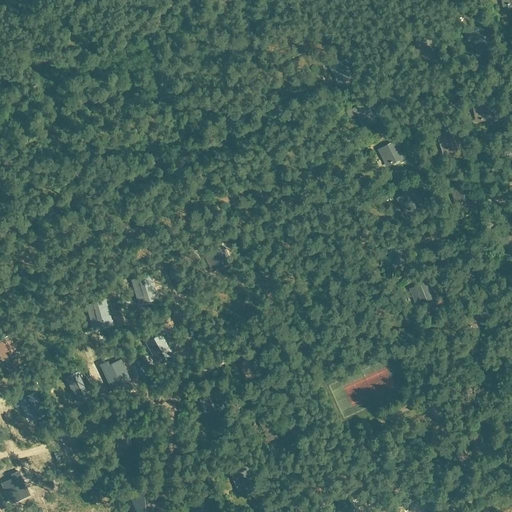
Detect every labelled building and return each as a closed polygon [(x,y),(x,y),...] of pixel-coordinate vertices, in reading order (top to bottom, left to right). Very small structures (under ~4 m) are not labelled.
[(485,30),(485,31),(472,35),(477,50),(491,45),(487,33),(490,33),(488,29),(485,30)] [(430,38),(430,39),(417,42),(421,58),(435,54),(432,42),(435,41),(434,37),(430,38)] [(330,65),(337,80),(341,78),(343,77),(350,73),(345,62),(348,61),(346,57),(343,59),(330,65)] [(350,108),(353,114),(356,113),(361,121),(365,119),(366,120),(367,119),(367,118),(374,114),(368,103),(371,102),(369,98),(366,100),(366,101),(350,108)] [(474,102),(476,117),(481,117),(481,118),(483,118),(483,116),(490,115),(491,121),(497,120),(493,98),(487,99),(488,99),(474,102)] [(456,128),(451,130),(438,135),(442,150),(456,145),(458,151),(462,150),(456,128)] [(405,163),(396,142),(392,144),(379,150),(385,165),(390,163),(390,164),(392,163),(392,162),(399,159),(401,165),(405,163)] [(472,204),(476,203),(469,181),(468,181),(469,181),(464,183),(465,184),(451,188),(456,203),(461,202),(461,203),(463,202),(463,201),(470,198),(472,204)] [(410,209),(417,206),(420,211),(425,209),(414,189),(409,191),(410,192),(397,199),(404,213),(409,210),(409,211),(411,210),(410,209)] [(508,243),(508,246),(509,249),(510,250),(511,252),(511,230),(511,231),(511,234),(500,237),(502,244),(508,243)] [(383,250),(386,266),(391,265),(391,267),(393,266),(393,265),(400,264),(401,269),(405,269),(401,247),(397,247),(397,248),(383,250)] [(192,256),(177,263),(184,278),(199,271),(192,256)] [(154,275),(136,282),(142,300),(152,297),(153,301),(162,298),(154,275)] [(424,301),(431,298),(433,304),(434,303),(433,303),(438,301),(438,302),(435,294),(430,296),(427,286),(430,285),(428,282),(425,283),(425,284),(412,289),(418,304),(422,302),(423,303),(425,302),(424,301)] [(253,312),(246,296),(227,305),(230,312),(234,310),(238,318),(244,315),(244,316),(253,312)] [(102,306),(84,312),(90,331),(100,328),(101,332),(110,329),(102,306)] [(477,308),(463,310),(466,326),(480,324),(478,311),(482,311),(481,307),(477,307),(477,308)] [(162,329),(144,338),(153,358),(168,351),(160,336),(164,334),(162,329)] [(0,353),(2,357),(16,350),(9,335),(0,339),(0,353)] [(257,369),(253,357),(239,362),(244,376),(259,370),(260,373),(264,371),(262,367),(257,369)] [(124,364),(109,371),(115,386),(130,379),(124,364)] [(366,382),(369,392),(363,395),(367,406),(383,400),(382,397),(398,391),(392,373),(366,382)] [(76,374),(63,379),(74,403),(82,400),(82,401),(88,399),(76,374)] [(29,416),(42,410),(43,410),(35,392),(14,401),(16,406),(22,403),(28,416),(29,416)] [(211,393),(198,399),(204,413),(218,406),(219,409),(224,407),(222,403),(217,405),(211,393)] [(26,434),(23,426),(26,425),(23,417),(16,419),(21,436),(26,434)] [(280,430),(274,419),(261,425),(267,439),(281,432),(282,435),(287,432),(285,428),(280,430)] [(114,436),(111,437),(108,438),(110,442),(116,440),(120,450),(131,444),(125,430),(114,435),(114,436)] [(124,450),(127,456),(135,452),(133,447),(124,450)] [(231,474),(237,488),(250,482),(251,485),(256,483),(254,479),(250,481),(245,467),(239,469),(239,471),(231,474)] [(14,492),(17,500),(29,495),(18,471),(11,474),(13,478),(2,483),(7,495),(14,492)] [(143,511),(143,491),(135,494),(136,498),(120,505),(123,511),(143,511)] [(206,508),(201,497),(188,502),(191,511),(202,511),(207,510),(208,511),(210,511),(213,511),(211,506),(206,508)]
